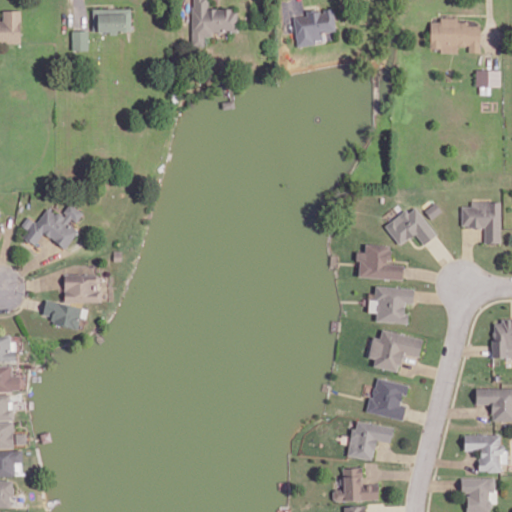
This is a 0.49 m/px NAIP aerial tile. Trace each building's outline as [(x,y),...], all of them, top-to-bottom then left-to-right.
[(193,0),(194,6),(192,6),(192,44),(204,44),(204,33),(212,33),(212,28),(237,28),(237,8),(231,8),(231,7),(219,7),(207,7),(207,1),(209,1),(209,0),(193,0)] [(307,8),(308,14),(294,16),(298,44),(315,42),(314,38),(323,36),(322,31),(337,29),(334,6),(324,7),(324,11),(320,12),(320,9),(316,9),(316,7),(307,8)] [(94,7),(94,29),(131,28),(131,7),(94,7)] [(3,8),(3,19),(0,19),(0,40),(21,40),(21,8),(3,8)] [(432,20),(432,46),(440,46),(440,52),(458,52),(458,43),(459,44),(466,44),(467,43),(469,43),(469,50),(480,50),(480,23),(468,23),(468,20),(457,20),(457,16),(441,16),(441,20),(432,20)] [(73,29),(73,48),(89,47),(89,28),(73,29)] [(477,68),(477,84),(500,84),(500,68),(477,68)] [(472,200),(472,205),(462,205),(462,224),(469,224),(469,225),(474,225),(474,226),(482,227),(482,225),(486,225),(486,240),(500,240),(500,200),(472,200)] [(425,209),(432,217),(442,209),(435,201),(425,209)] [(37,222),(35,220),(24,235),(35,244),(45,231),(65,246),(78,229),(68,221),(72,217),(78,219),(83,211),(72,203),(66,210),(68,212),(65,215),(60,211),(55,212),(48,207),(37,222)] [(386,224),(401,242),(416,230),(425,241),(437,232),(416,206),(409,212),(406,208),(386,224)] [(21,224),(26,227),(33,218),(28,215),(21,224)] [(367,243),(366,251),(358,250),(357,258),(362,259),(361,262),(360,274),(403,277),(404,263),(386,262),(386,259),(386,257),(391,258),(392,249),(390,248),(390,244),(367,243)] [(114,250),(114,259),(122,259),(122,249),(114,250)] [(66,273),(66,287),(69,287),(69,290),(66,290),(66,299),(101,299),(101,289),(97,289),(97,281),(101,279),(100,276),(98,273),(66,273)] [(414,287),(376,284),(375,299),(379,299),(378,302),(377,303),(377,308),(378,310),(378,318),(407,321),(408,312),(405,312),(406,301),(413,301),(414,287)] [(46,297),(43,312),(53,315),(52,318),(55,319),(54,321),(78,327),(83,306),(46,297)] [(511,317),(503,318),(503,322),(496,322),(496,329),(494,330),(494,333),(496,335),(496,339),(493,339),(493,354),(507,354),(507,346),(511,346),(511,317)] [(383,328),(381,337),(374,336),(370,355),(377,357),(375,364),(397,369),(399,362),(402,363),(404,351),(419,355),(424,337),(383,328)] [(0,333),(0,358),(16,358),(16,349),(10,349),(9,333),(0,333)] [(0,363),(0,389),(12,389),(12,387),(20,387),(19,374),(12,374),(11,363),(0,363)] [(378,376),(376,385),(374,386),(373,391),(374,393),(374,396),(371,395),(368,409),(403,417),(406,404),(400,403),(403,392),(407,393),(409,384),(378,376)] [(511,387),(477,387),(477,402),(492,402),(492,412),(494,412),(494,418),(495,418),(511,418),(511,387)] [(0,392),(0,417),(13,417),(13,407),(8,407),(8,399),(10,399),(10,392),(0,392)] [(358,419),(357,428),(353,427),(348,453),(372,458),(377,436),(390,439),(393,426),(358,419)] [(0,445),(14,445),(13,420),(0,420),(0,445)] [(16,432),(17,442),(27,441),(27,432),(16,432)] [(464,433),(464,448),(481,448),(481,455),(479,455),(479,468),(489,468),(489,470),(501,470),(501,451),(503,451),(505,449),(505,445),(502,443),(501,443),(501,433),(495,433),(464,433)] [(0,448),(0,473),(15,473),(15,459),(23,459),(23,448),(0,448)] [(343,467),(344,487),(336,487),(333,490),(333,496),(336,499),(379,497),(379,481),(363,482),(362,466),(343,467)] [(460,477),(460,493),(467,493),(467,511),(490,511),(490,503),(495,503),(496,478),(460,477)] [(0,478),(0,505),(9,506),(11,503),(11,499),(9,497),(9,493),(14,490),(14,487),(12,485),(12,479),(0,478)]
